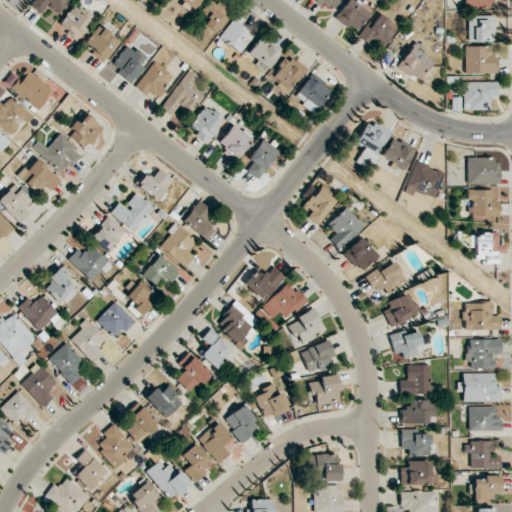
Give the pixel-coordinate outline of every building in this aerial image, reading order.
[(68,0),(34,0),(30,7),(41,14),(46,6),(59,15),(68,0)] [(199,0),(178,0),(194,9),(199,0)] [(204,24),(214,33),(233,11),(221,0),(212,0),(201,13),(208,19),(204,24)] [(316,0),(329,10),(337,0),(316,0)] [(345,0),(335,18),(356,31),(368,12),(349,0),(345,0)] [(493,8),(493,0),(463,0),(464,8),(493,8)] [(91,17),(76,4),(57,24),(76,41),(87,29),(83,26),(91,17)] [(358,36),(368,44),(373,39),(381,46),(396,28),(377,12),(358,36)] [(244,19),(237,14),(219,37),(239,53),(252,36),(239,26),(244,19)] [(492,15),(467,16),(468,42),(493,41),(492,15)] [(83,44),(102,61),(118,42),(99,25),(83,44)] [(266,70),(281,49),(261,35),(246,55),(266,70)] [(147,60),(127,44),(110,65),(130,81),(147,60)] [(432,60),(410,46),(397,67),(418,80),(432,60)] [(495,73),(494,46),(464,46),(465,73),(495,73)] [(268,76),(286,93),(305,72),(288,55),(268,76)] [(154,101),(173,76),(153,61),(135,86),(154,101)] [(36,109),(52,90),(25,68),(10,86),(36,109)] [(198,77),(188,70),(160,108),(171,115),(177,106),(189,115),(202,97),(190,88),(198,77)] [(297,94),(318,107),(330,86),(309,73),(297,94)] [(489,110),(489,97),(496,97),(497,82),(462,81),(461,109),(489,110)] [(0,124),(12,135),(31,115),(10,96),(2,104),(0,102),(0,124)] [(214,110),(211,113),(202,107),(189,126),(197,131),(194,135),(205,142),(223,116),(214,110)] [(67,133),(86,148),(102,127),(83,112),(67,133)] [(355,142),(363,146),(355,162),(370,169),(389,129),(367,119),(355,142)] [(219,144),(230,151),(228,155),(238,160),(250,137),(229,125),(219,144)] [(80,154),(59,134),(46,147),(37,140),(31,146),(61,174),(80,154)] [(413,148),(391,136),(380,157),(402,169),(413,148)] [(246,172),(259,180),(277,149),(261,139),(248,160),(251,162),(246,172)] [(60,180),(36,157),(18,176),(36,193),(44,184),(50,190),(60,180)] [(497,183),(497,157),(466,158),(466,184),(497,183)] [(403,192),(412,195),(413,191),(434,198),(444,172),(414,161),(403,192)] [(143,174),(135,185),(155,200),(170,179),(157,169),(150,178),(143,174)] [(0,197),(0,203),(19,223),(29,213),(24,208),(31,201),(15,183),(0,197)] [(335,201),(316,188),(299,211),(317,224),(335,201)] [(492,190),(467,190),(466,216),(499,216),(499,199),(492,199),(492,190)] [(109,213),(132,231),(140,221),(141,222),(153,207),(134,193),(124,205),(118,201),(109,213)] [(181,221),(206,240),(214,229),(203,220),(211,211),(197,200),(181,221)] [(334,233),(328,239),(338,250),(363,226),(345,207),(326,224),(334,233)] [(0,239),(12,228),(0,214),(0,239)] [(107,254),(125,231),(106,216),(88,239),(107,254)] [(158,246),(184,267),(193,255),(188,251),(195,242),(175,225),(158,246)] [(496,233),(474,233),(475,261),(500,261),(500,245),(496,245),(496,233)] [(360,272),(377,256),(359,238),(343,253),(360,272)] [(76,249),(67,259),(91,282),(108,263),(90,246),(82,254),(76,249)] [(177,272),(159,254),(140,274),(159,292),(177,272)] [(364,277),(374,292),(381,287),(386,294),(405,282),(391,260),(364,277)] [(262,276),(256,270),(242,284),(261,301),(283,276),(272,266),(262,276)] [(66,303),(76,292),(67,283),(71,279),(58,267),(47,278),(51,281),(44,289),(58,302),(61,299),(66,303)] [(141,315),(151,305),(147,301),(153,293),(139,280),(123,297),(141,315)] [(283,318),(304,302),(290,283),(261,304),(271,319),(279,313),(283,318)] [(388,308),(383,310),(388,325),(419,314),(415,303),(410,305),(406,294),(386,301),(388,308)] [(27,297),(16,307),(37,330),(57,313),(41,295),(32,303),(27,297)] [(95,319),(112,337),(121,328),(124,331),(134,322),(114,301),(95,319)] [(255,331),(250,327),(256,320),(235,301),(214,324),(240,347),(255,331)] [(463,303),(463,330),(499,329),(499,316),(491,316),(491,302),(463,303)] [(323,334),(313,309),(285,320),(295,345),(323,334)] [(30,336),(13,313),(5,319),(2,316),(0,317),(0,341),(8,352),(30,336)] [(102,353),(96,347),(105,339),(87,320),(68,338),(91,363),(102,353)] [(200,338),(208,345),(199,354),(219,374),(232,360),(227,355),(232,350),(209,328),(200,338)] [(388,336),(393,359),(422,352),(417,329),(388,336)] [(499,339),(466,339),(467,368),(492,368),(492,354),(500,354),(499,339)] [(47,359),(71,384),(81,375),(76,370),(84,363),(65,342),(47,359)] [(326,354),(331,353),(328,342),(301,348),(306,371),(329,366),(326,354)] [(176,364),(183,370),(174,379),(188,391),(198,381),(201,384),(210,375),(187,352),(176,364)] [(41,407),(52,397),(46,391),(55,383),(37,365),(19,382),(41,407)] [(405,365),(405,380),(398,380),(398,394),(430,393),(429,365),(405,365)] [(494,373),(462,373),(462,401),(501,402),(501,386),(494,386),(494,373)] [(309,382),(313,405),(338,401),(337,392),(341,391),(338,374),(318,377),(319,381),(309,382)] [(280,391),(277,393),(271,381),(251,391),(264,416),(271,413),(273,417),(289,409),(280,391)] [(155,387),(144,396),(164,418),(182,402),(166,385),(159,392),(155,387)] [(0,406),(0,410),(15,426),(22,418),(26,422),(37,411),(17,390),(0,406)] [(426,423),(426,416),(432,416),(431,400),(407,401),(407,408),(399,408),(399,423),(426,423)] [(260,427),(242,404),(223,420),(241,442),(260,427)] [(495,406),(467,406),(468,431),(500,430),(500,414),(495,414),(495,406)] [(120,422),(134,442),(157,426),(143,407),(120,422)] [(0,449),(3,452),(10,442),(5,438),(11,430),(0,422),(0,449)] [(228,455),(222,447),(231,440),(217,422),(196,438),(216,463),(228,455)] [(95,442),(103,450),(99,453),(112,467),(134,448),(113,426),(95,442)] [(406,456),(428,455),(428,434),(410,434),(410,429),(399,429),(400,449),(406,449),(406,456)] [(470,468),(499,468),(499,452),(498,452),(498,440),(468,441),(468,452),(469,452),(470,468)] [(183,470),(193,481),(212,464),(195,444),(182,456),(189,464),(183,470)] [(81,466),(73,475),(90,491),(108,472),(83,449),(74,459),(81,466)] [(336,453),(308,455),(309,480),(341,479),(340,463),(336,463),(336,453)] [(428,460),(407,461),(407,467),(398,467),(400,486),(433,484),(432,474),(428,475),(428,460)] [(191,486),(178,470),(175,472),(168,463),(160,470),(154,463),(144,471),(167,499),(174,493),(177,497),(191,486)] [(492,499),(492,492),(500,492),(501,477),(472,477),(472,499),(492,499)] [(68,511),(76,511),(88,494),(63,479),(59,487),(53,483),(44,496),(68,511)] [(159,511),(151,501),(158,495),(146,481),(127,496),(139,511),(159,511)] [(312,485),(312,511),(315,511),(342,511),(341,497),(338,497),(337,485),(312,485)] [(398,511),(434,511),(434,491),(398,491),(398,511)] [(244,511),(275,511),(276,508),(272,508),(272,499),(249,499),(249,508),(245,508),(244,511)]
